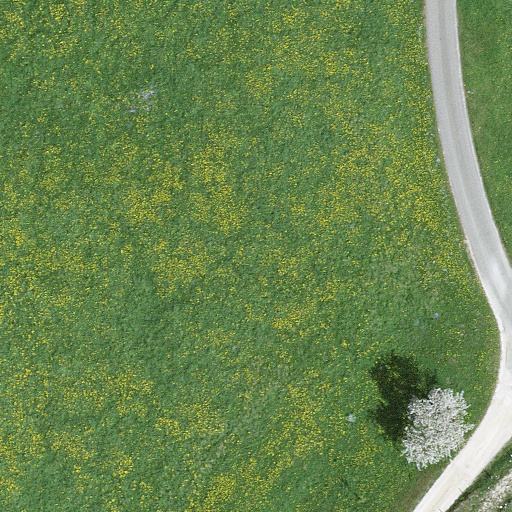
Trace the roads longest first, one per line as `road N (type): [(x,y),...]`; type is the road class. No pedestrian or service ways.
road 1 (unclassified): [(511,326),(477,252),(461,186),(433,0)]
road 2 (track): [(426,511),(511,395)]
